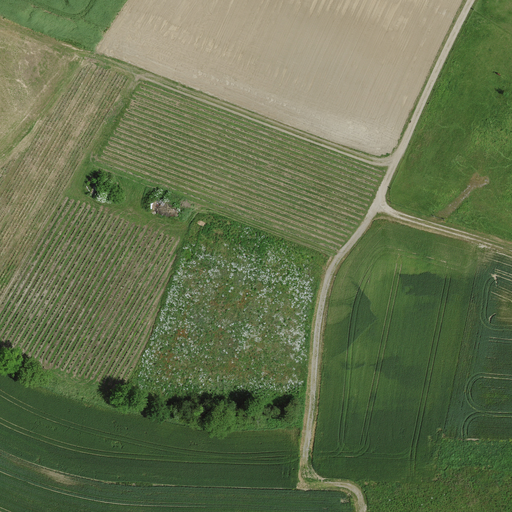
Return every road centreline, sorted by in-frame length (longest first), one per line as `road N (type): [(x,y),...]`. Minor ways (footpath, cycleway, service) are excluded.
road 1 (track): [(362,511),(354,488),(316,483),(304,466),(327,281),(377,203),(472,0)]
road 2 (track): [(377,203),(511,250)]
